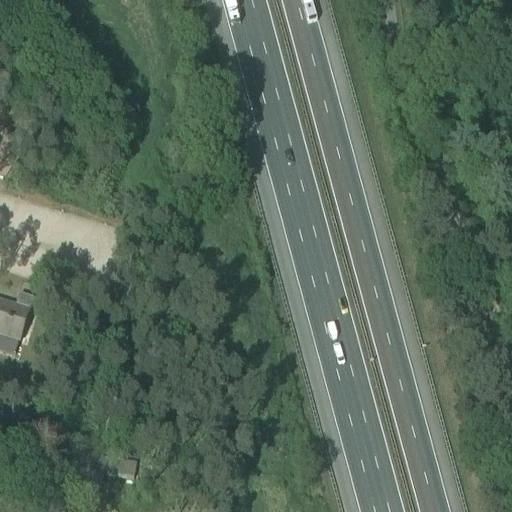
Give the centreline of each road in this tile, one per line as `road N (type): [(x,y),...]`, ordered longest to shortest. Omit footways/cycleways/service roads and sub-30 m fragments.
road 1 (motorway): [(243,0),(381,511)]
road 2 (motorway): [(434,511),(297,0)]
